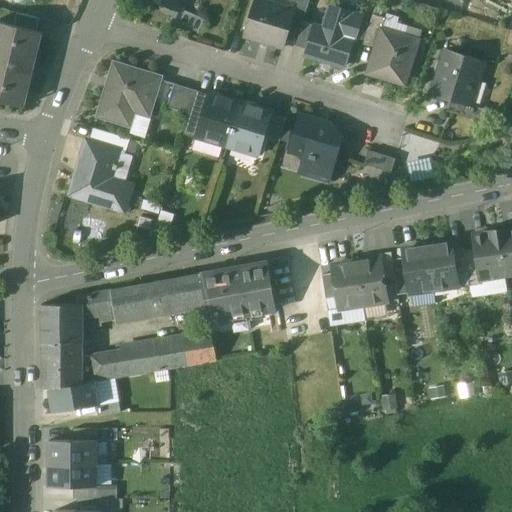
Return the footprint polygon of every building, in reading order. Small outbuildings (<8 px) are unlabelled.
[(184,0),(155,0),(177,9),(180,11),(181,9),(184,0)] [(294,11),(257,0),(256,0),(245,38),(283,50),(292,21),(295,11),(294,11)] [(310,0),(297,0),(294,11),(295,11),(292,21),(303,25),(303,23),(310,0)] [(360,17),(330,7),(323,29),(315,27),(307,51),(306,57),(344,68),(360,17)] [(205,20),(181,9),(180,11),(177,9),(172,20),(200,33),(205,20)] [(39,19),(16,14),(13,26),(36,32),(39,19)] [(386,19),(373,15),(364,44),(375,47),(380,29),(383,29),(386,19)] [(13,26),(0,23),(0,102),(23,108),(42,33),(36,32),(13,26)] [(303,25),(296,47),(307,51),(315,27),(303,23),(303,25)] [(383,29),(380,29),(375,47),(367,74),(406,86),(419,40),(383,29)] [(485,62),(446,50),(432,94),(451,100),(471,107),(472,106),(485,62)] [(162,78),(113,63),(107,81),(109,81),(98,118),(129,128),(134,114),(150,119),(162,78)] [(198,92),(175,85),(168,107),(191,114),(197,92),(198,92)] [(210,96),(197,92),(191,114),(203,118),(210,96)] [(241,104),(210,94),(210,96),(203,118),(197,138),(227,148),(241,104)] [(471,107),(451,100),(448,111),(482,122),(485,110),(472,106),(471,107)] [(272,114),(241,104),(227,148),(258,157),(265,138),(272,115),(272,114)] [(287,120),(272,115),(265,138),(280,143),(287,120)] [(332,124),(302,116),(291,153),(310,158),(305,175),(329,182),(342,138),(329,135),(332,124)] [(129,140),(94,129),(90,142),(125,153),(129,140)] [(90,142),(86,141),(70,195),(89,201),(123,212),(131,186),(111,180),(114,170),(116,171),(117,167),(115,166),(119,152),(125,154),(125,153),(90,142)] [(395,159),(369,151),(365,164),(391,172),(395,159)] [(421,163),(410,160),(406,175),(417,178),(421,163)] [(123,212),(89,201),(88,205),(122,216),(123,212)] [(511,229),(497,232),(504,275),(511,273),(511,229)] [(497,232),(473,235),(476,249),(480,279),(482,279),(504,275),(497,232)] [(450,243),(427,246),(433,290),(457,286),(455,274),(452,251),(450,243)] [(427,246),(403,250),(404,258),(410,293),(433,290),(427,246)] [(463,249),(452,251),(455,274),(467,272),(464,251),(463,249)] [(476,249),(464,251),(467,272),(469,284),(469,287),(483,285),(482,279),(480,279),(476,249)] [(391,252),(378,254),(379,258),(380,258),(383,278),(394,276),(392,260),(391,252)] [(379,258),(356,262),(363,305),(387,302),(383,278),(380,258),(379,258)] [(410,293),(404,258),(392,260),(394,276),(394,277),(397,295),(410,293)] [(356,262),(332,266),(334,273),(337,297),(339,309),(363,305),(356,262)] [(266,263),(201,274),(209,322),(275,310),(266,263)] [(467,272),(455,274),(457,286),(469,284),(467,272)] [(334,273),(322,275),(326,299),(337,297),(334,273)] [(200,274),(111,291),(115,313),(152,306),(153,311),(205,302),(200,274)] [(111,291),(78,297),(78,304),(79,319),(96,316),(115,313),(111,291)] [(78,304),(41,305),(43,343),(43,390),(50,388),(82,383),(80,359),(79,328),(79,319),(78,304)] [(96,316),(79,319),(79,328),(98,325),(96,316)] [(95,357),(98,380),(215,360),(210,332),(125,346),(126,351),(95,357)] [(82,383),(50,388),(54,412),(97,405),(100,405),(96,381),(82,383)] [(100,405),(97,405),(99,417),(121,413),(119,401),(100,405)] [(74,442),(97,441),(97,430),(74,430),(74,442)] [(49,442),(50,464),(97,464),(97,441),(74,442),(49,442)] [(97,487),(97,464),(50,464),(50,487),(74,487),(97,487)] [(97,500),(97,487),(74,487),(74,500),(78,500),(94,500),(97,500)] [(78,500),(78,511),(113,511),(113,500),(94,500),(78,500)]
